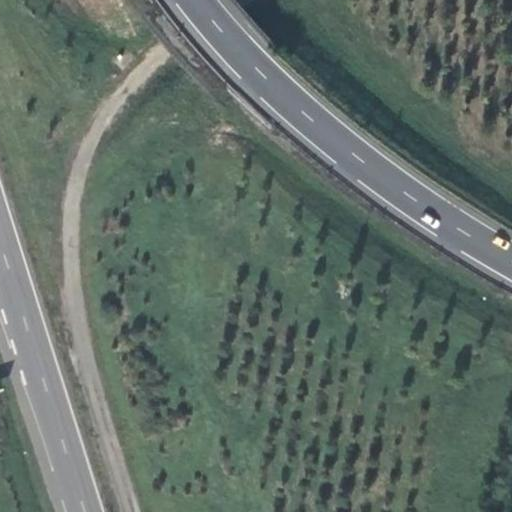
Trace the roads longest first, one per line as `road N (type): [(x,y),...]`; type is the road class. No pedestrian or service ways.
road 1 (track): [(236,0),(136,78),(91,143),(71,204),(75,312),(133,511)]
road 2 (trunk): [(198,0),(265,76),(337,140),(511,260)]
road 3 (primary): [(0,245),(85,511)]
